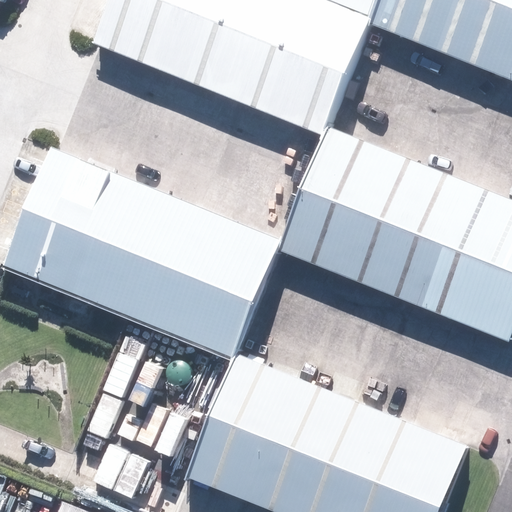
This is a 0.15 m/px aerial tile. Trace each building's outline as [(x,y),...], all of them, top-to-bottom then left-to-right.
[(368,25),(306,0),(120,0),(99,53),(319,143),(368,25)] [(511,0),(306,0),(368,25),(511,83),(511,0)] [(307,140),(227,106),(221,121),(300,155),(307,140)] [(511,202),(333,130),(282,253),(511,345),(511,202)] [(283,247),(52,153),(7,264),(237,358),(283,247)] [(448,511),(474,451),(242,357),(191,482),(264,511),(448,511)] [(88,511),(64,502),(59,511),(88,511)]
